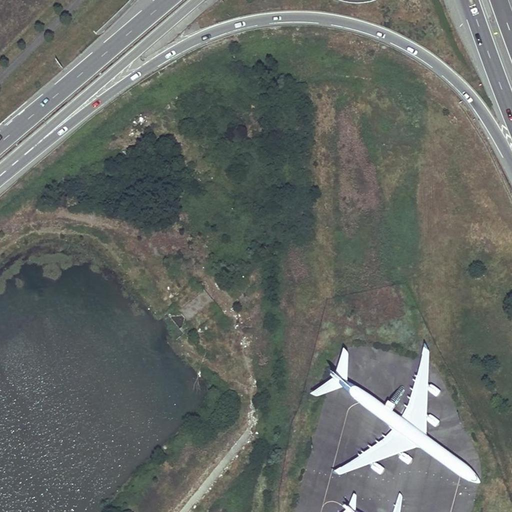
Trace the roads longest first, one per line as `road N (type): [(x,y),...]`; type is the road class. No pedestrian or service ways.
road 1 (trunk): [(34,146),(196,40),(246,22),(317,12),(388,29),(447,68),(511,166)]
road 2 (secondary): [(173,0),(0,143)]
road 3 (secondary): [(34,146),(197,0)]
